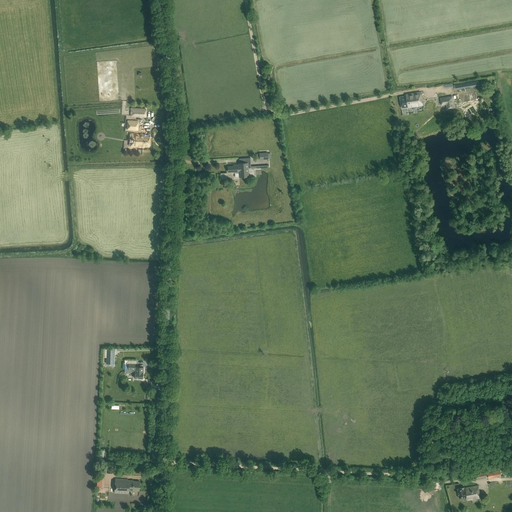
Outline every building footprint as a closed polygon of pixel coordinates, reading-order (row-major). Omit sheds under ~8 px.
[(477,81),(454,85),(455,89),(478,85),(479,85),(478,81),(477,81)] [(420,92),(405,95),(406,96),(399,97),(401,108),(408,107),(422,105),(420,92)] [(446,109),(453,108),(451,96),(440,98),(441,105),(445,104),(446,105),(446,109)] [(130,116),(146,117),(146,108),(131,107),(130,116)] [(138,121),(128,120),(127,130),(138,130),(138,121)] [(145,134),(131,133),(130,146),(144,147),(144,145),(149,145),(149,136),(145,136),(145,134)] [(251,168),(251,162),(238,163),(238,165),(233,165),(233,166),(227,167),(228,171),(229,171),(229,172),(233,172),(233,173),(238,173),(239,177),(248,177),(248,168),(251,168)] [(113,364),(114,349),(106,349),(106,364),(113,364)] [(128,363),(128,370),(135,370),(134,378),(135,378),(135,379),(137,379),(137,378),(142,379),(142,373),(143,373),(143,367),(135,367),(135,364),(128,363)] [(501,470),(487,472),(488,478),(502,476),(501,470)] [(485,472),(474,474),(476,481),(486,479),(485,472)] [(139,491),(139,481),(132,481),(128,480),(128,479),(115,479),(114,493),(128,494),(129,490),(139,491)] [(480,498),(478,485),(465,488),(465,489),(463,489),(463,488),(458,489),(460,498),(466,497),(466,500),(472,499),(471,498),(475,497),(475,499),(480,498)]
